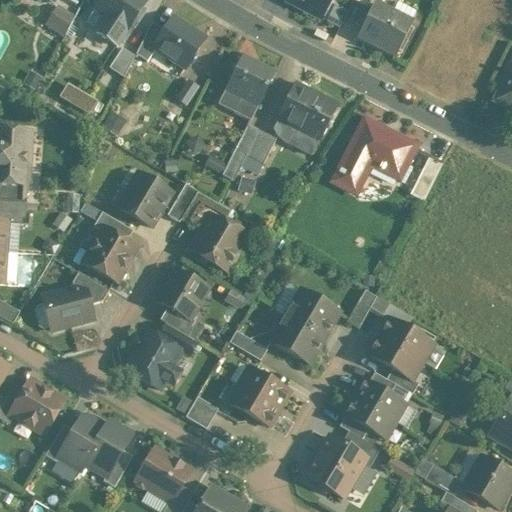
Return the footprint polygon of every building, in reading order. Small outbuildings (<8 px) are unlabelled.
[(99,0),(93,10),(105,18),(95,33),(116,47),(133,22),(146,3),(147,1),(146,0),(99,0)] [(325,0),(285,0),(285,1),(317,17),(325,0)] [(146,3),(133,22),(147,31),(151,24),(158,11),(146,3)] [(392,14),(375,5),(359,38),(394,56),(410,23),(409,22),(414,12),(397,3),(392,14)] [(164,32),(153,49),(155,51),(184,70),(204,41),(191,32),(192,30),(173,18),(164,32)] [(90,30),(73,19),(64,37),(78,47),(90,30)] [(164,32),(151,24),(147,31),(135,56),(146,63),(155,51),(153,49),(164,32)] [(125,76),(134,55),(118,48),(108,69),(125,76)] [(242,59),(227,88),(226,88),(217,106),(250,122),(259,104),(274,75),(242,59)] [(511,67),(495,102),(511,110),(511,67)] [(91,115),(98,98),(65,85),(59,102),(91,115)] [(318,101),(294,88),(275,124),(300,137),(294,148),(311,156),(336,107),(319,98),(318,101)] [(416,147),(363,120),(336,173),(361,186),(370,167),(399,182),(416,147)] [(247,126),(235,150),(246,155),(258,132),(247,126)] [(10,135),(6,131),(0,130),(0,184),(23,186),(25,153),(27,151),(28,135),(26,132),(15,131),(10,135)] [(275,140),(258,132),(246,155),(246,157),(263,165),(275,140)] [(246,155),(235,150),(230,160),(241,165),(246,157),(246,155)] [(429,158),(409,196),(423,203),(442,165),(429,158)] [(171,194),(137,174),(117,209),(150,228),(171,194)] [(244,175),(226,206),(237,212),(254,182),(244,175)] [(0,184),(0,209),(24,211),(26,186),(23,186),(0,184)] [(185,186),(166,217),(178,224),(180,222),(197,193),(185,186)] [(219,206),(197,193),(180,222),(201,234),(211,216),(212,216),(219,206)] [(24,211),(0,209),(0,223),(5,224),(5,225),(28,226),(29,211),(24,211)] [(132,232),(101,214),(92,228),(100,233),(103,229),(126,243),(132,232)] [(212,216),(211,216),(201,234),(190,252),(226,273),(247,237),(212,216)] [(126,243),(103,229),(100,233),(83,263),(116,283),(136,249),(126,243)] [(207,290),(174,271),(156,302),(166,308),(189,321),(189,320),(207,290)] [(108,292),(77,274),(71,284),(73,290),(85,295),(88,307),(102,303),(108,292)] [(85,295),(73,290),(42,298),(51,332),(92,321),(88,307),(85,295)] [(339,315),(300,291),(285,317),(324,340),(339,315)] [(364,292),(346,323),(357,330),(376,299),(364,292)] [(19,314),(0,302),(0,318),(12,326),(19,314)] [(189,321),(166,308),(158,322),(165,326),(187,338),(195,324),(189,320),(189,321)] [(324,340),(285,317),(270,343),(308,366),(324,340)] [(432,346),(389,320),(367,357),(391,371),(411,382),(411,381),(432,346)] [(187,338),(165,326),(157,339),(180,353),(180,354),(187,359),(196,344),(187,338)] [(157,339),(147,333),(124,371),(158,391),(163,382),(167,385),(175,385),(179,378),(175,371),(171,369),(180,354),(180,353),(157,339)] [(266,351),(235,333),(228,344),(259,363),(266,351)] [(288,393),(248,370),(228,404),(268,428),(288,393)] [(411,382),(391,371),(385,381),(394,386),(411,396),(418,385),(411,381),(411,382)] [(385,381),(373,374),(367,384),(388,397),(394,386),(385,381)] [(43,391),(29,382),(23,393),(9,416),(12,418),(43,436),(62,402),(49,394),(48,396),(42,392),(43,391)] [(367,384),(364,382),(344,417),(345,418),(367,431),(384,440),(404,406),(388,397),(367,384)] [(3,400),(0,405),(0,421),(8,426),(12,418),(9,416),(23,393),(12,386),(3,400)] [(511,396),(511,397),(490,435),(511,447),(511,396)] [(217,411),(196,398),(185,418),(205,431),(217,411)] [(73,432),(57,458),(58,459),(80,471),(75,478),(76,479),(84,465),(104,430),(94,424),(93,420),(85,415),(82,417),(73,432)] [(367,431),(345,418),(339,428),(348,433),(361,441),(367,431)] [(108,423),(104,430),(84,465),(105,477),(106,478),(122,452),(131,437),(130,433),(122,428),(119,429),(108,423)] [(62,426),(44,457),(55,464),(58,459),(57,458),(73,432),(62,426)] [(361,441),(348,433),(341,445),(366,460),(362,466),(368,469),(379,451),(361,441)] [(341,445),(329,438),(305,478),(317,485),(317,486),(318,491),(324,495),(330,493),(331,492),(342,499),(362,466),(366,460),(341,445)] [(132,458),(122,452),(106,478),(105,477),(102,482),(113,489),(132,458)] [(188,471),(156,452),(143,473),(138,474),(134,481),(135,487),(142,491),(148,489),(169,502),(170,502),(179,486),(188,471)] [(511,484),(511,476),(481,458),(462,489),(497,510),(511,484)] [(461,484),(432,467),(423,481),(445,494),(453,498),(461,484)] [(179,486),(170,502),(169,502),(162,511),(182,511),(188,503),(193,495),(179,486)] [(198,509),(196,511),(221,511),(229,499),(211,489),(198,509)] [(476,511),(453,498),(445,494),(439,504),(449,510),(452,511),(476,511)] [(229,499),(221,511),(245,511),(247,510),(229,499)] [(182,511),(196,511),(198,509),(188,503),(182,511)]
